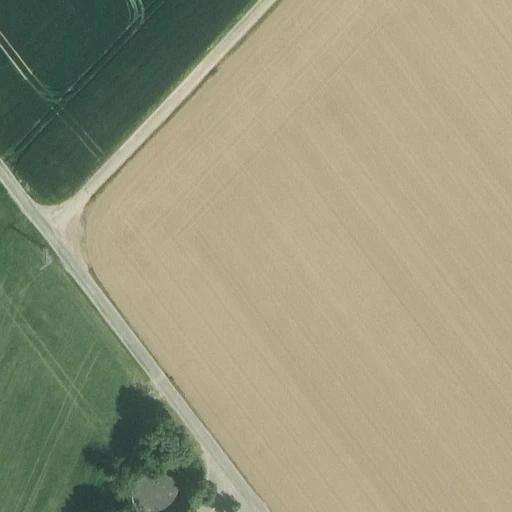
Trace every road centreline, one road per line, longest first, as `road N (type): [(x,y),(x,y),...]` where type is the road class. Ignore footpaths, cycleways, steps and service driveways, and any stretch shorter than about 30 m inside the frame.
road 1 (unclassified): [(0,164),(260,511)]
road 2 (track): [(267,0),(50,230)]
